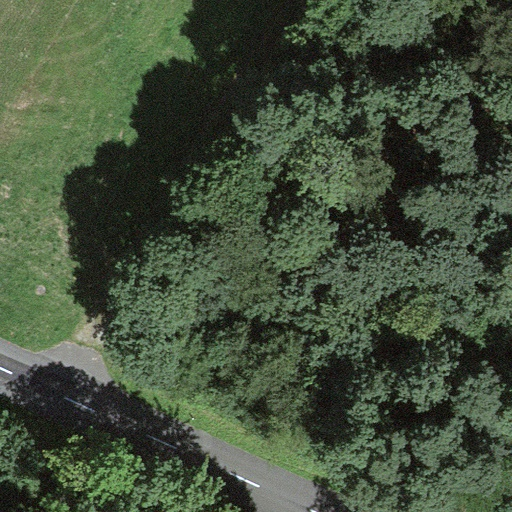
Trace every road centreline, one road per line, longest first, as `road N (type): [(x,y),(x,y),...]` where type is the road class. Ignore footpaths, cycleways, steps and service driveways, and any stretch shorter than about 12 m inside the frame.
road 1 (track): [(292,0),(54,401)]
road 2 (tertiary): [(0,375),(299,511)]
